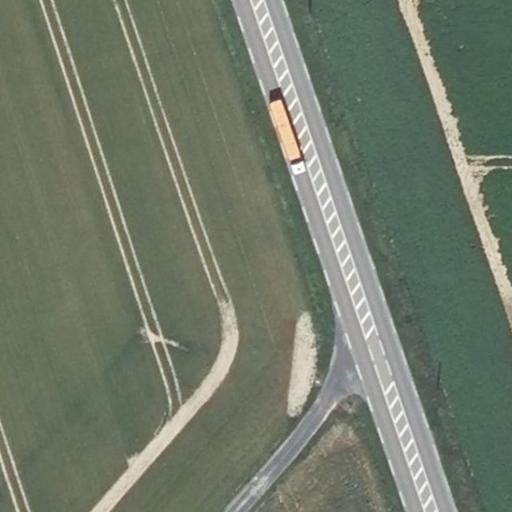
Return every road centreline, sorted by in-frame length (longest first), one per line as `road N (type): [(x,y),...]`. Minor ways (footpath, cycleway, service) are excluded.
road 1 (primary): [(374,341),(252,0)]
road 2 (tertiary): [(374,341),(228,511)]
road 3 (primary): [(427,511),(374,341)]
